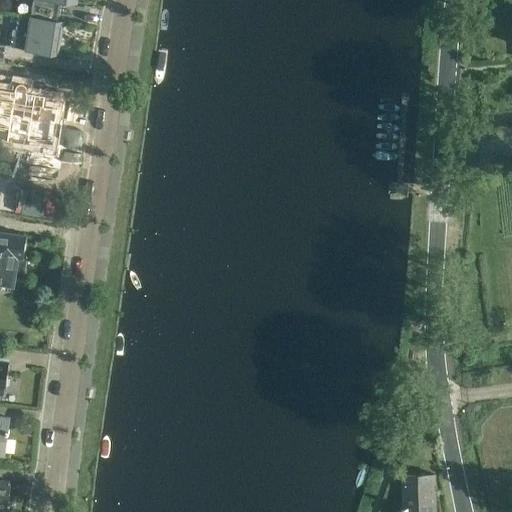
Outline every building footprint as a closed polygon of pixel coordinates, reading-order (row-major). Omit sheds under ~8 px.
[(34,0),(32,15),(56,19),(59,0),(70,0),(74,0),(73,0),(34,0)] [(56,19),(32,15),(18,13),(16,29),(13,29),(10,46),(55,53),(60,20),(56,19)] [(0,87),(0,129),(6,130),(6,128),(9,129),(7,141),(29,144),(30,139),(53,143),(58,108),(44,105),(46,95),(28,92),(28,90),(28,89),(28,87),(27,86),(27,85),(26,84),(25,83),(24,83),(23,83),(21,82),(20,83),(19,83),(18,84),(17,85),(16,86),(15,87),(15,88),(15,90),(0,87)] [(0,279),(13,282),(14,275),(21,276),(25,273),(27,258),(24,254),(27,235),(0,231),(0,279)] [(0,392),(3,390),(6,391),(10,360),(0,359),(0,392)] [(0,416),(0,450),(5,451),(9,418),(0,416)] [(403,506),(402,506),(402,509),(403,509),(403,511),(435,511),(435,474),(403,475),(403,506)] [(0,511),(2,511),(4,510),(6,511),(6,509),(10,506),(10,500),(8,496),(10,481),(0,479),(0,511)]
